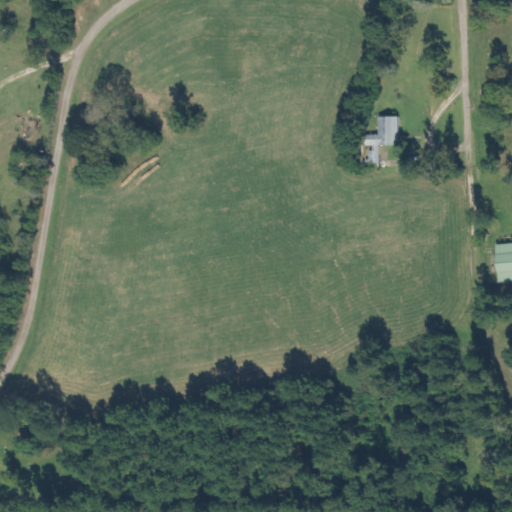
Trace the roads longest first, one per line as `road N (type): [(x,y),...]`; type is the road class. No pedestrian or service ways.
road 1 (residential): [(137,0),(81,77),(0,364)]
road 2 (residential): [(511,305),(471,0)]
